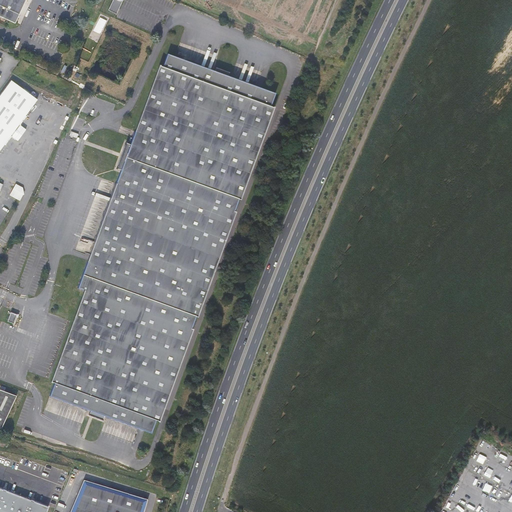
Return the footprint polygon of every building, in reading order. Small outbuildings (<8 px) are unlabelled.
[(0,0),(0,16),(15,23),(25,0),(0,0)] [(111,0),(107,10),(116,13),(122,0),(111,0)] [(270,106),(275,93),(228,76),(229,73),(215,68),(214,71),(167,54),(162,67),(159,65),(135,131),(131,130),(121,157),(125,158),(82,276),(88,278),(50,382),(54,383),(49,396),(93,412),(92,415),(105,420),(106,417),(151,433),(155,420),(159,421),(193,329),(191,328),(195,316),(197,317),(274,108),(270,106)] [(12,81),(0,96),(0,150),(37,99),(12,81)] [(10,195),(19,200),(26,189),(16,184),(10,195)] [(10,312),(7,322),(14,323),(17,314),(10,312)] [(16,396),(0,389),(0,427),(1,428),(16,396)] [(2,462),(66,475),(68,468),(4,454),(2,462)] [(144,511),(148,499),(84,480),(70,511),(144,511)]
